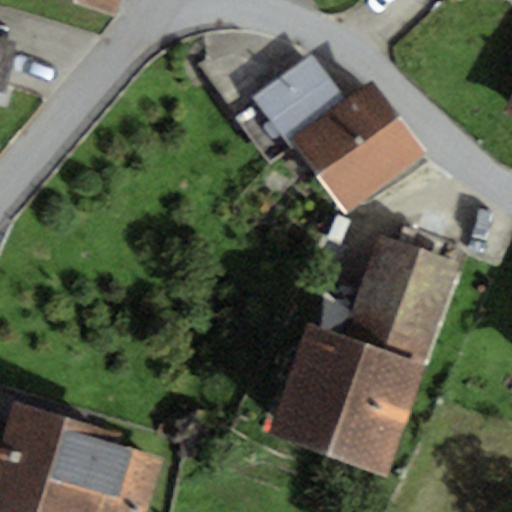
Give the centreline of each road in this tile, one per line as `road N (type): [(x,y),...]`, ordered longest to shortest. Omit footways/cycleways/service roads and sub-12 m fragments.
road 1 (residential): [(210,0),(330,36),(511,190)]
road 2 (unclassified): [(0,192),(128,47),(154,0)]
